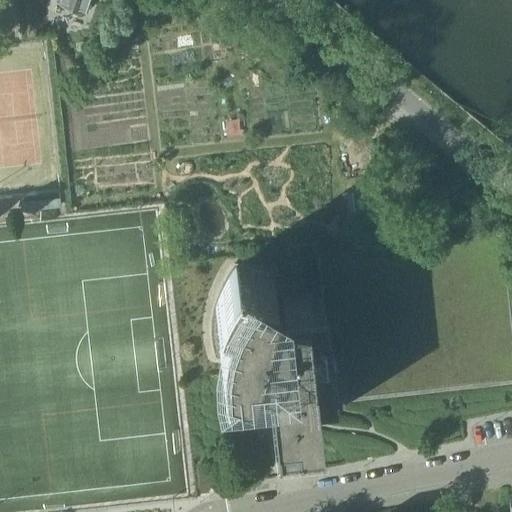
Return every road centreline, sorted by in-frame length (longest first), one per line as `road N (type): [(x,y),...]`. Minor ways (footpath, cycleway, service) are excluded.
road 1 (residential): [(511,190),(290,0)]
road 2 (residential): [(459,472),(248,511)]
